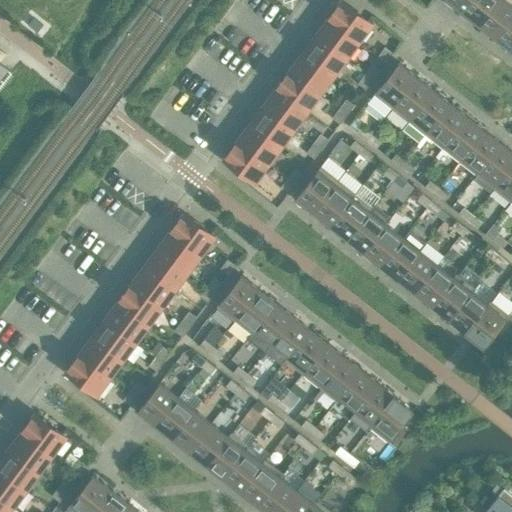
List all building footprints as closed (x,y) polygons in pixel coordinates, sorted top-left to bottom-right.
[(446,0),(462,12),(470,0),(446,0)] [(479,25),(498,0),(470,0),(462,12),(479,25)] [(496,38),(511,17),(511,6),(504,0),(498,0),(479,25),(496,38)] [(371,23),(341,1),(327,19),(357,41),(371,23)] [(511,51),(511,17),(496,38),(511,51)] [(357,41),(327,19),(315,36),(344,58),(357,41)] [(331,76),(344,58),(315,36),(302,54),(331,76)] [(385,62),(392,52),(384,46),(377,56),(385,62)] [(331,76),(302,54),(289,71),(319,93),(331,76)] [(391,108),(416,76),(398,62),(373,94),(391,108)] [(372,79),(379,70),(371,64),(364,73),(372,79)] [(319,93),(289,71),(276,88),(306,111),(319,93)] [(365,89),(372,79),(364,73),(357,83),(365,89)] [(408,121),(433,89),(416,76),(391,108),(408,121)] [(306,111),(276,88),(263,106),(293,128),(306,111)] [(425,135),(450,103),(433,89),(408,121),(425,135)] [(346,114),(353,104),(345,98),(338,108),(346,114)] [(442,148),(467,116),(450,103),(425,135),(442,148)] [(293,128),(263,106),(250,123),(280,145),(293,128)] [(339,123),(346,114),(338,108),(331,117),(339,123)] [(459,161),(484,130),(467,116),(442,148),(459,161)] [(280,145),(250,123),(237,140),(267,163),(280,145)] [(371,134),(361,126),(356,133),(366,140),(371,134)] [(476,175),(501,143),(484,130),(459,161),(476,175)] [(321,149),(328,139),(320,133),(313,143),(321,149)] [(380,141),(371,134),(366,140),(375,147),(380,141)] [(254,181),(267,163),(237,140),(224,159),(254,181)] [(364,147),(354,140),(349,146),(358,154),(364,147)] [(314,158),(321,149),(313,143),(306,152),(314,158)] [(493,188),(511,163),(511,151),(501,143),(476,175),(473,179),(490,192),(493,188)] [(373,155),(364,147),(358,154),(368,161),(373,155)] [(405,161),(395,153),(390,159),(400,167),(405,161)] [(414,168),(405,161),(400,167),(409,174),(414,168)] [(510,202),(511,198),(511,163),(493,188),(510,202)] [(313,211),(338,180),(320,165),(295,197),(313,211)] [(397,174),(388,167),(383,173),(393,181),(397,174)] [(295,183),(302,174),(294,168),(287,177),(295,183)] [(406,181),(397,174),(393,181),(401,188),(406,181)] [(288,193),(295,183),(287,177),(280,187),(288,193)] [(330,225),(355,193),(338,180),(313,211),(330,225)] [(439,187),(429,180),(424,186),(434,194),(439,187)] [(448,195),(439,187),(434,194),(443,201),(448,195)] [(347,238),(374,204),(372,206),(355,193),(330,225),(347,238)] [(426,207),(431,201),(422,193),(417,200),(426,207)] [(440,208),(431,201),(426,207),(435,214),(440,208)] [(364,252),(386,224),(385,224),(390,217),(374,204),(347,238),(364,252)] [(473,214),(463,207),(458,213),(468,220),(473,214)] [(213,235),(183,213),(170,231),(200,254),(213,235)] [(482,221),(473,214),(468,220),(477,228),(482,221)] [(465,228),(456,220),(451,226),(460,234),(465,228)] [(381,265),(403,237),(386,224),(364,252),(381,265)] [(474,235),(465,228),(460,234),(469,241),(474,235)] [(200,254),(170,231),(157,249),(187,271),(200,254)] [(506,241),(497,233),(492,240),(501,247),(506,241)] [(398,278),(420,251),(403,237),(381,265),(398,278)] [(511,252),(511,245),(506,241),(501,247),(510,254),(511,252)] [(499,254),(490,247),(485,253),(494,261),(499,254)] [(187,271),(157,249),(144,266),(174,288),(187,271)] [(415,292),(437,264),(420,251),(398,278),(415,292)] [(503,268),(508,261),(499,254),(494,261),(503,268)] [(228,274),(235,265),(227,259),(219,268),(228,274)] [(432,305),(457,273),(456,273),(453,276),(437,264),(415,292),(432,305)] [(174,288),(144,266),(131,283),(161,306),(174,288)] [(449,319),(474,287),(457,273),(432,305),(449,319)] [(234,320),(259,288),(240,274),(216,306),(234,320)] [(215,292),(222,282),(214,276),(207,286),(215,292)] [(161,306),(131,283),(118,301),(148,323),(161,306)] [(208,301),(215,292),(207,286),(199,295),(208,301)] [(466,332),(491,300),(490,299),(487,303),(471,291),(474,287),(449,319),(466,332)] [(251,334),(276,302),(259,288),(234,320),(251,334)] [(483,346),(508,314),(491,300),(466,332),(483,346)] [(148,323),(118,301),(105,318),(135,340),(148,323)] [(265,351),(293,315),(276,302),(251,334),(254,330),(270,343),(264,351),(265,351)] [(189,326),(196,317),(188,311),(181,320),(189,326)] [(285,360),(310,329),(293,315),(265,351),(281,364),(284,360),(285,360)] [(135,340),(105,318),(93,336),(122,358),(135,340)] [(182,336),(189,326),(181,320),(174,330),(182,336)] [(302,374),(327,342),(310,329),(285,360),(302,374)] [(122,358),(93,336),(80,353),(109,375),(122,358)] [(213,346),(204,339),(199,345),(208,353),(213,346)] [(319,387),(343,355),(327,342),(302,374),(319,387)] [(163,361),(170,351),(162,345),(155,355),(163,361)] [(217,360),(222,353),(213,346),(208,353),(217,360)] [(201,366),(206,360),(196,352),(191,359),(201,366)] [(109,375),(80,353),(66,371),(96,393),(109,375)] [(156,370),(163,361),(155,355),(148,364),(156,370)] [(339,397),(360,369),(343,355),(319,387),(323,391),(326,387),(339,397)] [(210,373),(215,367),(206,360),(201,366),(210,373)] [(247,373),(238,365),(233,372),(242,379),(247,373)] [(355,410),(377,382),(360,369),(339,397),(355,410)] [(256,380),(247,373),(242,379),(251,386),(256,380)] [(235,393),(240,387),(230,379),(225,385),(235,393)] [(137,396),(144,386),(136,380),(129,390),(137,396)] [(155,424),(177,396),(159,382),(137,410),(155,424)] [(369,427),(394,395),(377,382),(355,410),(371,423),(368,426),(369,427)] [(244,400),(249,394),(240,387),(235,393),(244,400)] [(130,405),(137,396),(129,390),(122,399),(130,405)] [(276,406),(281,400),(272,392),(267,399),(276,406)] [(387,441),(412,409),(394,395),(369,427),(387,441)] [(172,437),(194,409),(177,396),(155,424),(172,437)] [(290,407),(281,400),(276,406),(285,413),(290,407)] [(269,420),(274,413),(264,406),(259,412),(269,420)] [(189,451),(211,423),(194,409),(172,437),(189,451)] [(64,436),(35,413),(21,432),(51,454),(64,436)] [(278,427),(283,421),(274,413),(269,420),(278,427)] [(315,426),(305,419),(300,425),(310,433),(315,426)] [(206,464),(231,432),(230,431),(227,435),(211,423),(189,451),(206,464)] [(324,434),(315,426),(310,433),(319,440),(324,434)] [(51,454),(21,432),(8,449),(38,471),(51,454)] [(223,477),(248,446),(231,432),(206,464),(223,477)] [(303,446),(308,440),(298,433),(293,439),(303,446)] [(312,453),(317,447),(308,440),(303,446),(312,453)] [(240,491),(265,459),(264,458),(261,462),(246,450),(249,446),(248,446),(223,477),(240,491)] [(344,460),(349,454),(339,446),(334,452),(344,460)] [(38,471),(8,449),(0,460),(0,469),(25,488),(38,471)] [(353,467),(358,460),(349,454),(344,460),(353,467)] [(79,474),(86,465),(78,459),(71,468),(79,474)] [(257,504),(282,472),(265,459),(240,491),(257,504)] [(342,467),(332,459),(327,466),(337,473),(342,467)] [(351,474),(342,467),(337,473),(346,480),(351,474)] [(25,488),(0,469),(0,496),(12,506),(25,488)] [(267,511),(278,511),(296,489),(280,477),(283,473),(282,472),(257,504),(267,511)] [(91,511),(110,489),(92,474),(70,502),(82,511),(91,511)] [(66,492),(73,482),(65,476),(58,486),(66,492)] [(511,511),(511,493),(503,487),(502,488),(496,483),(490,491),(496,496),(483,511),(511,511)] [(59,501),(66,492),(58,486),(51,495),(59,501)] [(119,511),(127,502),(110,489),(91,511),(119,511)] [(305,511),(316,499),(315,498),(312,502),(296,489),(278,511),(305,511)] [(0,511),(7,511),(12,506),(0,496),(0,511)] [(332,511),(316,499),(305,511),(332,511)] [(139,511),(127,502),(119,511),(139,511)]
